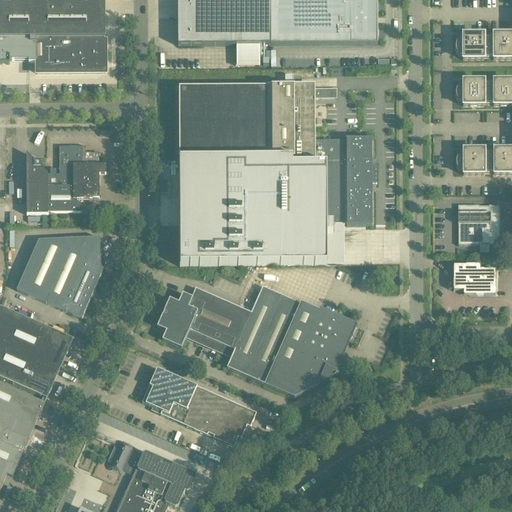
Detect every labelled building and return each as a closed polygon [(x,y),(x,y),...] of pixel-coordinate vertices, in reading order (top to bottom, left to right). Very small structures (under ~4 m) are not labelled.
[(104,0),(0,0),(0,65),(9,66),(9,62),(28,62),(29,64),(37,64),(37,75),(105,75),(105,39),(104,0)] [(177,0),(178,48),(236,47),(236,68),(259,68),(259,47),(270,47),(269,0),(177,0)] [(269,0),(270,47),(377,46),(377,44),(376,0),(269,0)] [(493,61),(511,60),(511,36),(508,37),(499,37),(493,37),(493,39),(483,39),(483,37),(477,37),(468,37),(462,37),(462,41),(459,41),(458,40),(458,41),(457,42),(456,44),(455,47),(455,49),(455,52),(456,54),(457,56),(458,57),(459,58),(462,58),(462,61),(483,61),(483,59),(493,59),(493,61)] [(271,90),(179,90),(179,163),(179,164),(180,265),(180,268),(282,267),(326,267),(326,255),(326,252),(326,240),(326,226),(331,226),(334,226),(337,226),(339,226),(342,226),(347,226),(347,227),(366,227),(371,227),(371,194),(371,193),(371,185),(371,184),(374,184),(376,184),(376,168),(374,168),(371,168),(371,167),(371,159),(371,142),(349,142),(346,142),(346,143),(334,143),(315,144),(315,138),(314,100),(322,100),(322,90),(314,90),(314,88),(293,88),(293,78),(285,78),(285,88),(275,88),(275,90),(271,90)] [(483,86),(483,83),(463,84),(463,87),(459,87),(458,88),(457,89),(456,91),(455,93),(455,96),(455,98),(456,100),(457,102),(458,103),(459,104),(463,104),(463,108),(469,107),(469,108),(478,107),(484,107),(484,105),(484,104),(483,104),(483,86)] [(511,83),(493,83),(493,86),(483,86),(483,104),(484,104),(484,105),(493,105),(493,107),(499,107),(499,108),(508,107),(511,107),(511,83)] [(48,216),(48,214),(81,214),(81,201),(99,201),(99,188),(97,188),(97,186),(99,182),(97,178),(97,177),(97,176),(106,176),(106,166),(99,166),(99,154),(86,154),(85,148),(59,148),(59,175),(57,175),(56,170),(51,170),(50,170),(50,175),(47,175),(40,169),(40,163),(34,163),(26,155),(27,217),(48,216)] [(484,174),(494,174),(494,155),(484,155),(484,152),(478,152),(469,152),(469,153),(463,153),(463,156),(460,156),(459,156),(458,157),(458,158),(456,160),(456,162),(456,165),(456,167),(456,169),(458,171),(458,172),(459,173),(460,173),(463,173),(463,177),(484,176),(484,174)] [(494,176),(511,176),(511,152),(508,152),(499,152),(494,152),(494,155),(494,174),(494,176)] [(479,207),(458,207),(458,220),(460,220),(460,224),(458,224),(458,247),(480,247),(480,246),(489,246),(489,247),(500,247),(499,207),(488,207),(488,208),(479,208),(479,207)] [(103,271),(101,270),(99,239),(38,242),(16,292),(81,321),(103,271)] [(480,267),(453,267),(453,293),(468,293),(468,297),(495,297),(495,272),(484,272),(484,271),(480,271),(480,267)] [(182,295),(182,296),(178,304),(169,300),(157,329),(166,333),(162,342),(181,350),(186,340),(231,360),(227,370),(246,379),(281,297),(262,289),(251,315),(196,290),(192,299),(182,295)] [(300,305),(281,297),(246,379),(294,400),(339,377),(335,370),(354,327),(300,304),(300,305)] [(0,490),(7,476),(12,478),(42,410),(36,408),(38,403),(0,386),(0,379),(40,397),(43,392),(49,395),(70,346),(65,344),(67,339),(0,309),(0,490)] [(160,417),(233,449),(238,439),(241,440),(247,427),(250,429),(256,415),(224,400),(157,371),(142,404),(162,413),(160,417)] [(83,511),(80,511),(79,511),(165,511),(168,507),(175,510),(178,509),(185,493),(187,494),(190,493),(196,479),(195,476),(146,454),(143,456),(142,456),(134,453),(135,452),(134,448),(120,442),(116,443),(106,467),(107,470),(121,477),(124,475),(125,474),(133,478),(122,501),(117,511),(83,511)]
